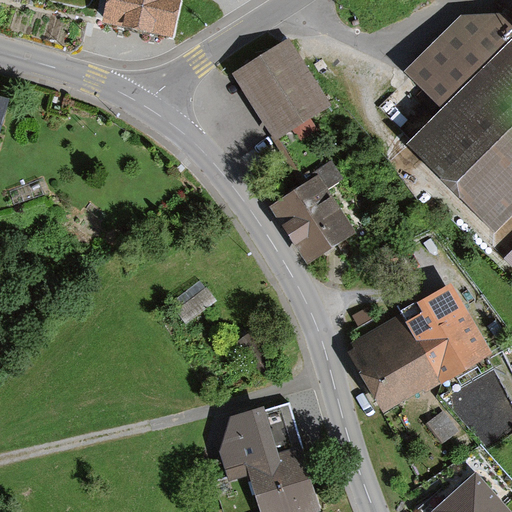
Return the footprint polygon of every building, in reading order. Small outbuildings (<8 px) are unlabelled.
[(112,0),(108,28),(172,37),(177,0),(112,0)] [(290,43),(234,78),(277,146),(333,110),(290,43)] [(511,45),(406,152),(497,242),(511,225),(511,45)] [(0,103),(0,142),(10,106),(0,103)] [(309,171),(268,198),(313,263),(353,236),(309,171)] [(205,279),(173,301),(188,322),(220,301),(205,279)] [(419,319),(403,329),(440,388),(441,390),(493,358),(451,290),(415,312),(419,319)] [(355,354),(347,358),(384,418),(423,394),(425,397),(440,388),(403,329),(397,319),(351,347),(355,354)] [(511,432),(511,402),(497,380),(458,405),(486,449),(511,432)] [(445,410),(430,421),(446,441),(461,430),(445,410)] [(308,511),(290,438),(232,452),(246,511),(308,511)] [(494,511),(499,508),(477,483),(444,511),(494,511)]
